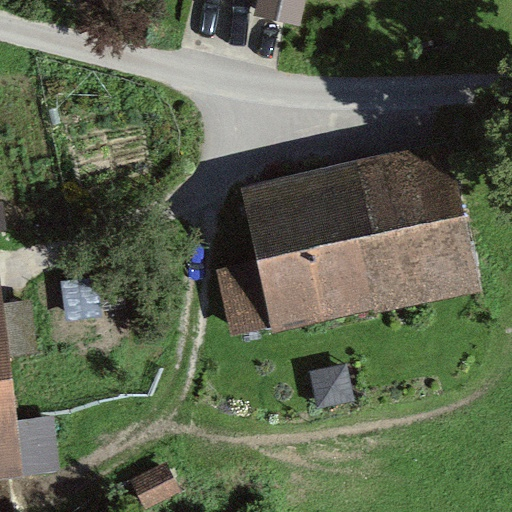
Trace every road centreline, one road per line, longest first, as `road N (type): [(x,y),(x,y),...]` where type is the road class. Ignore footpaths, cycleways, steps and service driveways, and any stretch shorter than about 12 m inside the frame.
road 1 (residential): [(511,89),(324,95),(210,80),(0,25)]
road 2 (track): [(4,511),(80,483),(181,385),(197,329),(208,188)]
road 3 (track): [(324,95),(208,188),(32,263),(0,264)]
